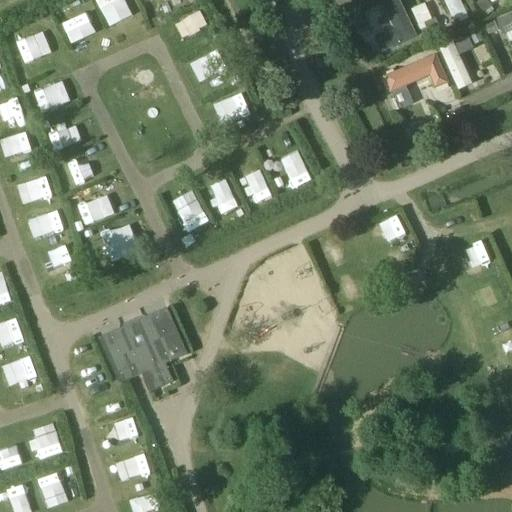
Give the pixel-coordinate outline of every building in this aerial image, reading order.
[(100,0),(112,24),(132,15),(125,0),(100,0)] [(403,0),(387,0),(362,11),(380,54),(440,30),(428,2),(408,10),(403,0)] [(443,0),(451,22),(468,16),(462,0),(443,0)] [(183,44),(208,35),(200,14),(176,23),(183,44)] [(511,41),(511,15),(502,20),(511,41)] [(76,49),(94,41),(83,19),(65,28),(76,49)] [(46,27),(22,34),(31,63),(55,55),(46,27)] [(475,84),(460,47),(384,79),(391,95),(433,77),(438,90),(457,81),(461,90),(475,84)] [(0,60),(0,88),(10,84),(1,60),(0,60)] [(41,112),(75,96),(65,76),(32,91),(41,112)] [(0,106),(0,126),(27,113),(19,97),(0,106)] [(405,127),(411,139),(424,133),(419,121),(405,127)] [(68,127),(50,134),(57,152),(75,145),(68,127)] [(9,160),(39,149),(32,129),(2,141),(9,160)] [(293,189),(313,179),(298,150),(278,161),(293,189)] [(73,190),(102,177),(93,155),(64,168),(73,190)] [(260,167),(241,175),(252,202),(271,194),(260,167)] [(18,178),(21,197),(51,192),(47,173),(18,178)] [(211,193),(223,219),(242,211),(230,184),(211,193)] [(76,203),(84,221),(115,208),(107,189),(76,203)] [(58,209),(47,212),(52,229),(63,226),(58,209)] [(127,225),(98,239),(109,260),(138,246),(127,225)] [(408,245),(383,253),(388,267),(413,258),(408,245)] [(483,246),(471,251),(481,274),(493,269),(483,246)] [(50,252),(54,270),(76,265),(72,247),(50,252)] [(339,295),(360,288),(353,268),(332,276),(339,295)] [(499,308),(511,304),(505,285),(493,289),(499,308)] [(150,395),(174,384),(165,366),(187,356),(167,310),(99,340),(120,386),(141,376),(150,395)] [(0,333),(0,347),(4,351),(17,340),(7,328),(0,333)] [(134,424),(115,428),(120,446),(138,441),(134,424)] [(128,478),(143,474),(140,461),(125,465),(128,478)] [(8,509),(19,505),(15,493),(3,497),(8,509)]
